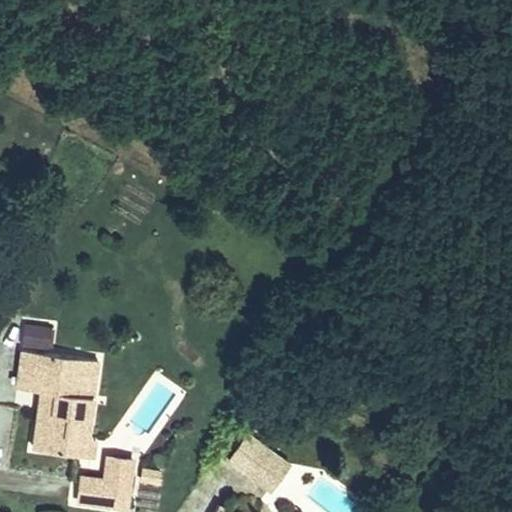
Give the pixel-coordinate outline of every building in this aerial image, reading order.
[(46,192),(42,200),(55,206),(59,198),(46,192)] [(48,346),(50,326),(26,323),(24,343),(48,346)] [(23,349),(20,371),(51,375),(49,391),(56,392),(54,411),(39,410),(35,449),(75,454),(78,436),(87,437),(97,359),(23,349)] [(51,375),(20,371),(18,387),(42,390),(39,410),(54,411),(56,392),(49,391),(51,375)] [(0,405),(0,459),(9,461),(16,408),(0,405)] [(248,434),(229,461),(269,489),(288,462),(248,434)] [(78,436),(75,454),(93,456),(95,438),(87,437),(78,436)] [(70,505),(131,508),(134,462),(73,459),(70,505)] [(160,482),(162,471),(143,467),(141,478),(160,482)]
